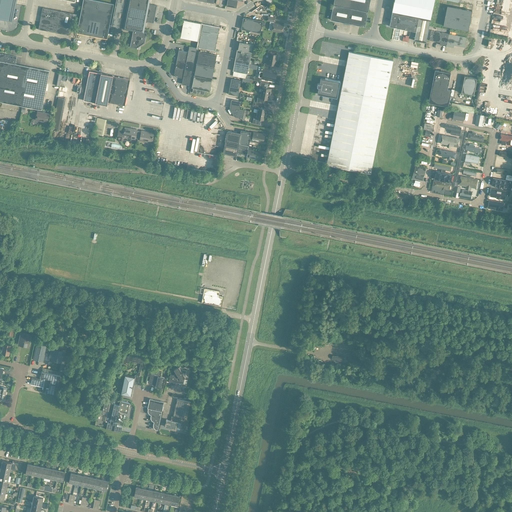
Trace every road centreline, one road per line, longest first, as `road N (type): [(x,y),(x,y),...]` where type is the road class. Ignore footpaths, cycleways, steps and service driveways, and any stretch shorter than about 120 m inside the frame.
road 1 (unclassified): [(254,320),(20,275)]
road 2 (unclassified): [(423,194),(443,122),(494,135),(483,195),(473,203)]
road 3 (unclassified): [(265,169),(295,0)]
road 4 (unclassified): [(485,0),(473,56),(459,62),(370,41)]
road 5 (tertiary): [(223,472),(254,320)]
road 6 (tertiary): [(254,320),(284,168)]
road 7 (tertiary): [(284,168),(312,29)]
road 8 (unclassified): [(423,194),(284,168)]
road 9 (unclassified): [(18,43),(153,64)]
road 10 (residential): [(123,473),(0,447)]
road 11 (residential): [(127,454),(9,428)]
